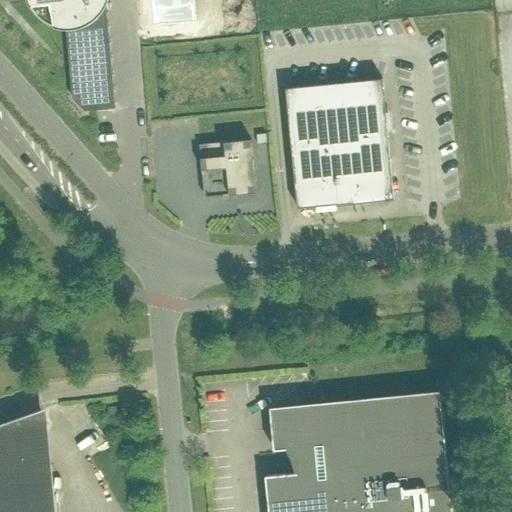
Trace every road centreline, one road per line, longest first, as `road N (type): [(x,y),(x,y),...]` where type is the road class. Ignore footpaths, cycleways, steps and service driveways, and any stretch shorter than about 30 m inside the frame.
road 1 (unclassified): [(511,237),(249,262),(171,255)]
road 2 (unclassified): [(181,511),(162,321),(171,255)]
road 3 (unclassified): [(122,238),(115,202),(0,70)]
road 4 (unclassified): [(0,123),(72,213),(122,238)]
